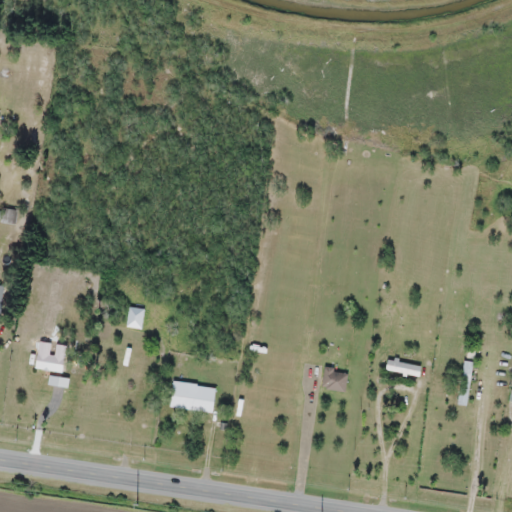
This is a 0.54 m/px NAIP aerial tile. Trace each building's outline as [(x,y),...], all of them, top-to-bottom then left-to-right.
[(126,326),(141,328),(143,308),(129,306),(126,326)] [(385,367),(418,377),(421,366),(388,356),(385,367)] [(471,360),(462,359),(459,404),(468,404),(471,360)] [(348,371),(325,366),(321,386),(344,391),(348,371)] [(212,412),(215,387),(172,382),(169,407),(212,412)]
